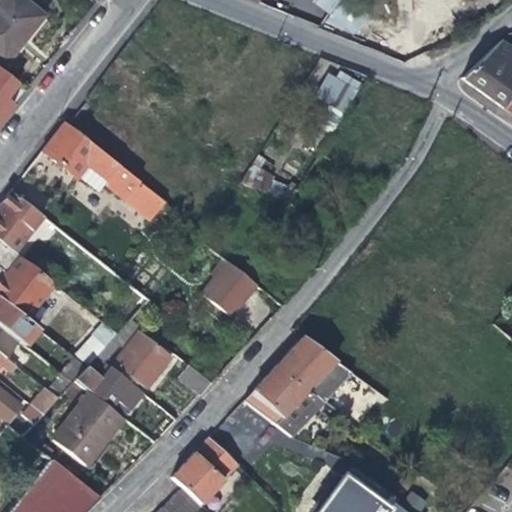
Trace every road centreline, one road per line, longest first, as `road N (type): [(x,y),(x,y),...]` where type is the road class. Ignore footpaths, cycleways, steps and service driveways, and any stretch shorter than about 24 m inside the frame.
road 1 (residential): [(107,511),(197,424),(416,153),(443,95)]
road 2 (residential): [(443,95),(209,0)]
road 3 (residential): [(129,0),(0,155)]
